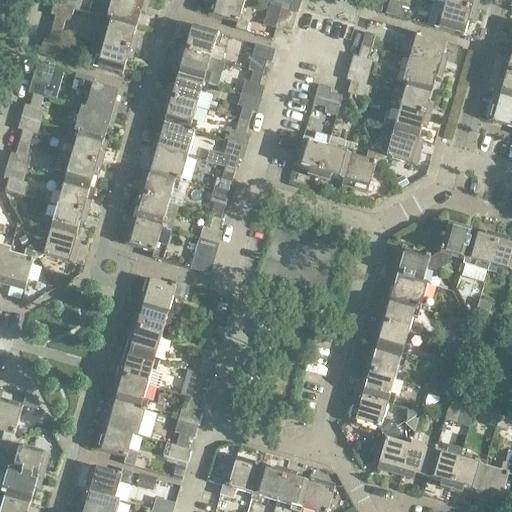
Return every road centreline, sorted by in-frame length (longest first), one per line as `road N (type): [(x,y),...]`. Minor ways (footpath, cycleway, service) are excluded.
road 1 (residential): [(338,461),(319,429),(376,230)]
road 2 (residential): [(0,143),(40,0)]
road 3 (residential): [(338,461),(208,426)]
road 4 (residential): [(376,230),(252,194)]
